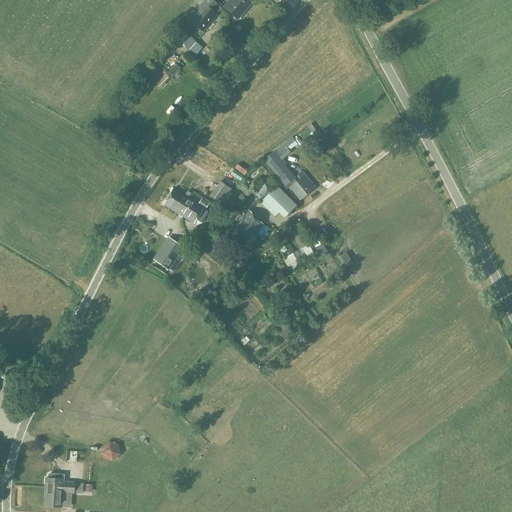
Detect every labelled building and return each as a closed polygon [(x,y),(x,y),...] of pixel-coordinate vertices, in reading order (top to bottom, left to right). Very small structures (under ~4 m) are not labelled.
[(212,0),(205,0),(194,13),(204,21),(218,4),(212,0)] [(255,0),(254,0),(231,0),(225,8),(238,20),(255,0)] [(209,47),(191,31),(182,41),(200,57),(209,47)] [(180,69),(176,65),(168,73),(172,77),(180,69)] [(292,137),(275,151),(275,150),(263,160),(285,187),(296,179),(285,166),(287,164),(279,155),(295,141),(292,137)] [(326,137),(319,142),(327,152),(334,147),(326,137)] [(298,177),(300,180),(290,189),(300,201),(315,188),(303,173),(298,177)] [(219,183),(209,197),(222,206),(233,191),(219,183)] [(264,183),(253,194),(261,201),(271,189),(264,183)] [(264,208),(281,191),(277,186),(260,204),(264,208)] [(179,215),(189,199),(173,189),(163,206),(179,215)] [(281,191),(264,208),(274,218),(279,212),(285,218),(297,206),(281,191)] [(241,195),(231,204),(239,213),(249,204),(241,195)] [(199,204),(189,199),(179,215),(193,224),(204,208),(199,204)] [(199,204),(204,208),(206,209),(209,204),(202,199),(199,204)] [(248,211),(226,233),(242,249),(264,226),(248,211)] [(292,226),(304,246),(308,243),(296,223),(292,226)] [(168,237),(152,260),(169,271),(170,270),(173,272),(179,265),(175,262),(184,248),(168,237)] [(269,298),(265,301),(276,313),(279,310),(269,298)] [(101,449),(103,459),(113,462),(120,455),(118,445),(109,442),(101,449)] [(83,484),(74,483),(63,482),(63,480),(46,479),(45,498),(46,498),(46,506),(61,507),(62,493),(73,493),(73,492),(82,493),(83,484)]
